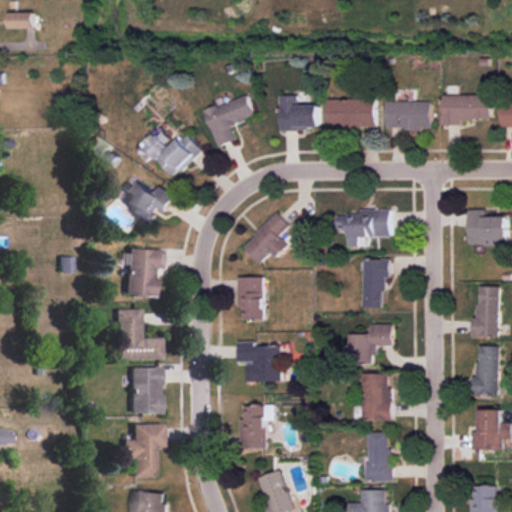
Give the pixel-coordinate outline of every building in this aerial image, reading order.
[(9,28),(34,28),(34,12),(9,12),(9,28)] [(491,118),(491,94),(443,95),(443,125),(462,124),(462,119),(491,118)] [(206,110),(219,146),(237,140),(231,125),(256,116),(248,95),(206,110)] [(280,95),(281,129),(321,128),(320,104),(298,105),(298,95),(280,95)] [(377,98),(328,99),(329,126),(378,125),(377,98)] [(511,100),(501,101),(501,127),(511,126),(511,100)] [(433,101),(387,101),(387,128),(432,129),(433,101)] [(174,177),(203,150),(188,133),(175,145),(162,131),(156,137),(153,133),(142,143),(174,177)] [(176,196),(161,186),(157,192),(139,181),(135,187),(128,182),(123,190),(130,194),(123,204),(149,220),(158,207),(165,212),(176,196)] [(360,236),(391,235),(391,209),(359,209),(359,213),(347,214),(347,246),(360,246),(360,236)] [(469,209),(469,244),(508,245),(508,216),(486,216),(486,209),(469,209)] [(261,263),(272,253),(276,257),(290,245),(281,236),(291,226),(279,213),(244,245),(261,263)] [(155,296),(155,269),(161,269),(162,249),(127,248),(125,295),(155,296)] [(73,272),(73,256),(59,256),(59,272),(73,272)] [(364,307),(384,307),(384,277),(391,277),(390,258),(363,259),(364,307)] [(265,277),(239,276),(239,307),(244,307),(244,319),(265,320),(265,277)] [(501,286),(481,286),(480,304),(477,304),(477,316),(473,316),(472,336),(499,336),(501,286)] [(161,337),(141,337),(141,308),(116,309),(117,359),(162,358),(161,337)] [(371,334),(350,334),(350,354),(378,354),(378,346),(394,346),(394,324),(371,324),(371,334)] [(282,381),(282,346),(256,346),(256,341),(239,341),(239,361),(248,361),(248,381),(282,381)] [(475,394),(498,395),(500,346),(477,345),(475,394)] [(130,367),(130,413),(161,413),(161,366),(130,367)] [(392,420),(391,373),(362,373),(363,420),(392,420)] [(241,448),(267,448),(267,420),(275,420),(275,404),(245,405),(245,417),(241,418),(241,448)] [(503,409),(480,409),(481,431),(472,431),(472,449),(503,449),(503,438),(511,437),(511,422),(503,422),(503,409)] [(156,476),(155,447),(163,446),(163,423),(131,424),(132,439),(122,440),(122,458),(132,458),(132,476),(156,476)] [(0,444),(11,445),(11,429),(0,428),(0,444)] [(368,481),(393,480),(392,447),(389,447),(388,432),(367,432),(368,481)] [(260,477),(269,505),(257,509),(258,511),(296,511),(283,470),(260,477)] [(472,511),(497,511),(497,485),(471,486),(472,511)] [(389,511),(390,489),(362,489),(362,502),(348,502),(348,511),(389,511)] [(132,511),(165,511),(166,492),(133,491),(132,511)]
